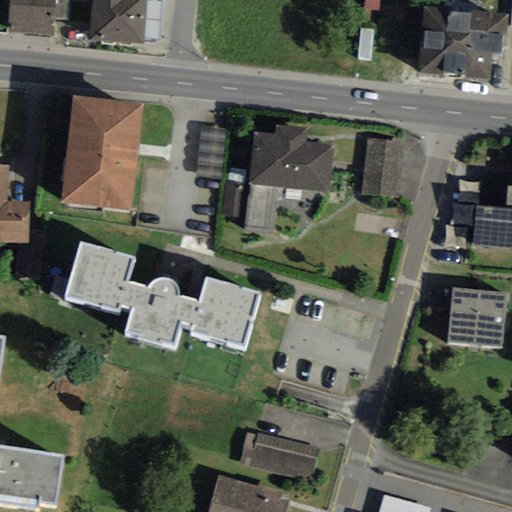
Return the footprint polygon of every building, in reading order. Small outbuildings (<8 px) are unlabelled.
[(69,19),(70,0),(10,0),(8,31),(52,34),(53,18),(69,19)] [(92,0),(90,42),(144,45),(144,38),(146,1),(146,0),(92,0)] [(378,11),(379,0),(365,0),(364,10),(378,11)] [(163,2),(146,1),(144,38),(160,39),(163,2)] [(420,8),(414,74),(488,80),(490,57),(503,58),(507,15),(420,8)] [(370,61),(372,29),(360,29),(358,60),(370,61)] [(130,212),(143,103),(73,95),(61,204),(130,212)] [(253,132),(248,184),(329,192),(333,146),(306,143),(308,129),(276,126),(275,134),(253,132)] [(221,179),(227,129),(202,127),(196,177),(221,179)] [(362,194),(398,198),(403,142),(367,139),(362,194)] [(8,166),(0,165),(0,243),(28,244),(29,202),(7,202),(8,166)] [(222,216),(240,218),(245,184),(226,182),(222,216)] [(511,209),(476,206),(473,245),(511,249),(511,209)] [(245,347),(260,293),(206,278),(199,301),(177,296),(178,292),(177,288),(175,284),(172,281),(168,280),(165,279),(160,280),(155,281),(152,283),(149,285),(147,288),(126,282),(133,258),(81,242),(63,299),(119,312),(121,305),(132,308),(124,333),(175,346),(181,322),(193,324),(190,333),(245,347)] [(452,287),(448,344),(502,349),(508,294),(452,287)] [(248,431),(239,464),(309,482),(318,449),(248,431)] [(63,457),(0,446),(0,504),(39,511),(40,503),(55,506),(63,457)] [(219,475),(208,511),(285,511),(288,501),(279,499),(281,493),(219,475)] [(430,511),(432,509),(385,496),(379,511),(430,511)]
